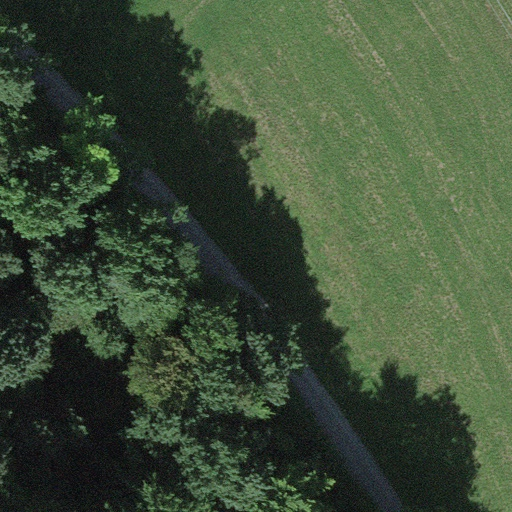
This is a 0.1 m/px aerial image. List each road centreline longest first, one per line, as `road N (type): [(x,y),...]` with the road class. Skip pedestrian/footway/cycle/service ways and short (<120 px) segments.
road 1 (track): [(401,511),(306,376),(0,40)]
road 2 (track): [(0,232),(191,511)]
